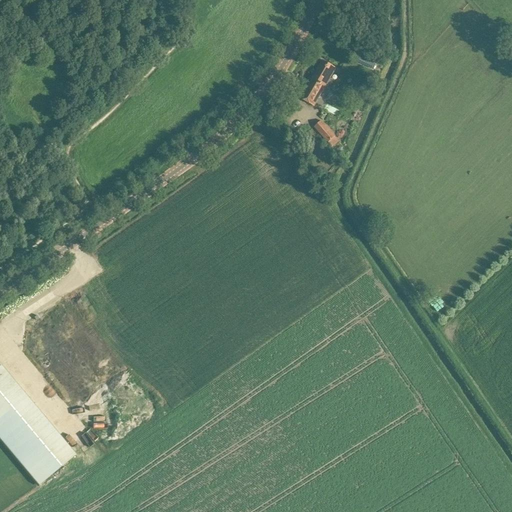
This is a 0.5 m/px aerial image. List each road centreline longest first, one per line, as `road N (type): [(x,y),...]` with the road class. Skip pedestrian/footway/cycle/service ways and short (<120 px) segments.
road 1 (track): [(511,442),(346,196),(405,63),(405,0)]
road 2 (tertiary): [(0,293),(241,123),(277,81),(317,0)]
